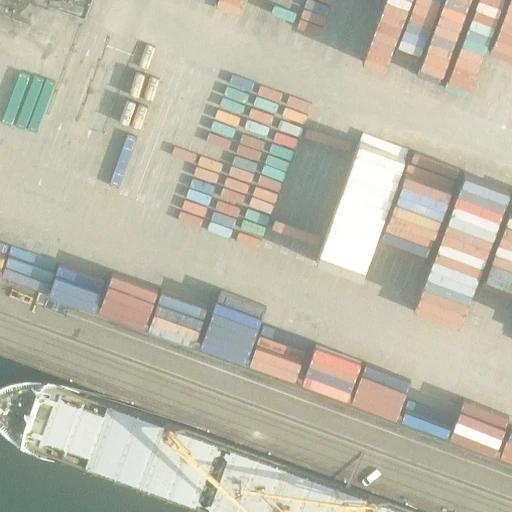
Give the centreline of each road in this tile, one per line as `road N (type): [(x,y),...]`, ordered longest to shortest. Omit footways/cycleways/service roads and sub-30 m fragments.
road 1 (unknown): [(0,173),(54,219),(126,255),(511,396)]
road 2 (unknown): [(511,509),(0,326)]
